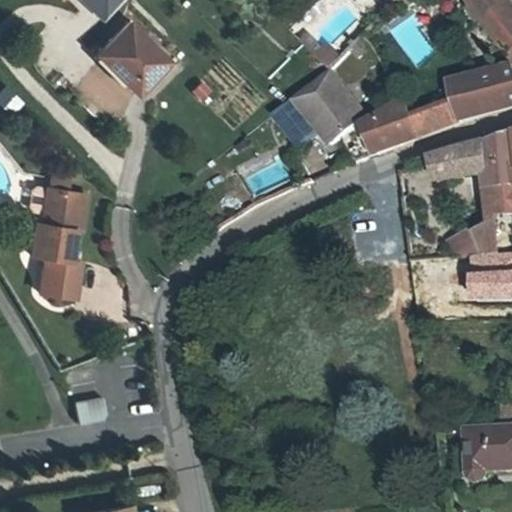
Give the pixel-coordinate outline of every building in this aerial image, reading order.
[(78,0),(105,23),(127,0),(78,0)] [(511,60),(511,8),(506,0),(468,0),(489,32),(511,60)] [(128,28),(101,56),(114,69),(110,73),(136,98),(139,96),(163,71),(167,66),(128,28)] [(352,54),(360,62),(372,50),(364,42),(352,54)] [(163,71),(139,96),(142,99),(168,75),(163,71)] [(330,150),(367,123),(331,75),(295,103),(330,150)] [(463,126),(511,111),(511,81),(453,101),(455,107),(463,126)] [(439,135),(463,126),(455,107),(410,123),(419,144),(439,135)] [(419,144),(410,123),(403,108),(365,136),(379,160),(419,144)] [(290,113),(273,125),(299,159),(315,147),(290,113)] [(511,187),(511,135),(487,143),(463,150),(432,162),(439,185),(455,181),(489,174),(492,188),(511,187)] [(89,202),(69,199),(71,183),(54,180),(51,196),(49,195),(45,218),(43,230),(36,229),(30,261),(46,263),(72,268),(77,237),(83,238),(89,202)] [(511,187),(492,188),(496,217),(511,216),(511,187)] [(45,218),(49,195),(39,193),(34,196),(31,212),(34,217),(38,217),(45,218)] [(43,230),(45,218),(38,217),(36,229),(43,230)] [(480,238),(484,259),(502,257),(497,226),(480,238)] [(484,259),(480,238),(479,235),(463,238),(466,260),(484,259)] [(72,268),(46,263),(40,299),(76,305),(82,269),(72,268)] [(79,427),(103,423),(107,417),(104,401),(76,406),(79,427)] [(511,431),(511,432),(473,433),(475,475),(511,473),(511,431)]
